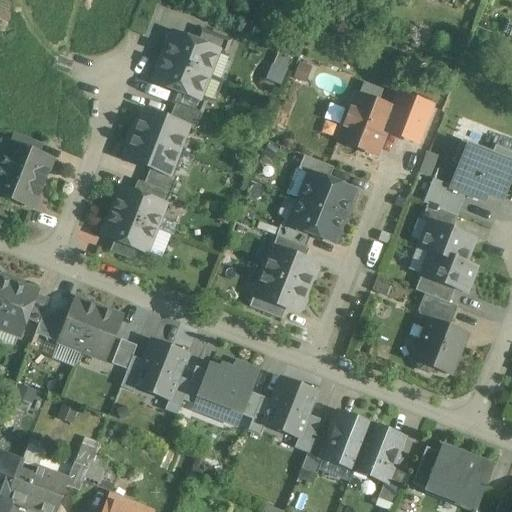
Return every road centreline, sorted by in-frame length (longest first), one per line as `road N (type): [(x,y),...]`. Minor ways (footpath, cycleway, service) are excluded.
road 1 (residential): [(55,257),(314,359)]
road 2 (residential): [(55,257),(140,46)]
road 3 (residential): [(314,359),(385,180)]
road 4 (residential): [(314,359),(477,422)]
